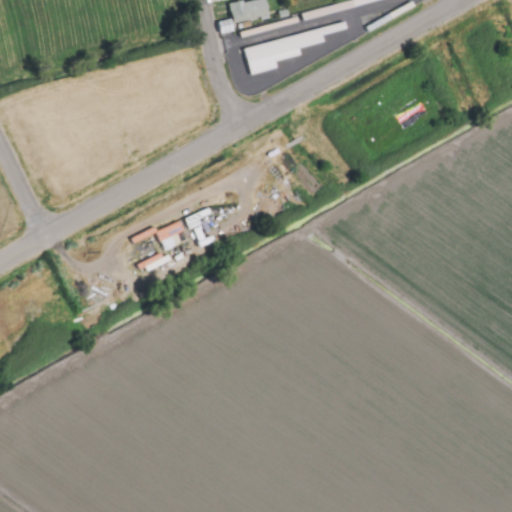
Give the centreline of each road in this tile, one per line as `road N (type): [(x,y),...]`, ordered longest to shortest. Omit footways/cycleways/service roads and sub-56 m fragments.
road 1 (track): [(0,414),(511,120)]
road 2 (residential): [(466,0),(0,265)]
road 3 (residential): [(202,0),(220,76),(245,126)]
road 4 (track): [(48,238),(112,350)]
